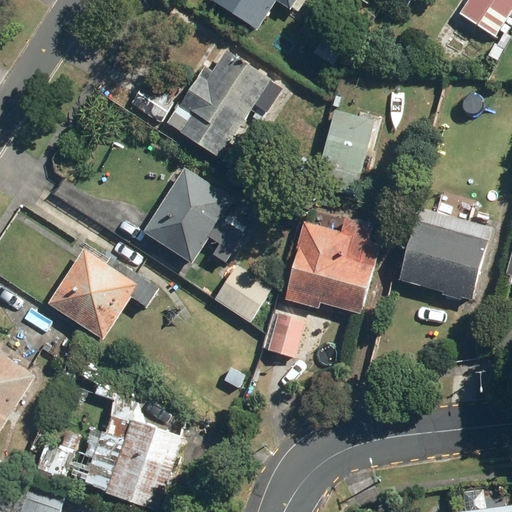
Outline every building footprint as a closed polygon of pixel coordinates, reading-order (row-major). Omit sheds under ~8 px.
[(215,0),(261,29),(279,1),(295,11),(296,8),(302,12),(310,0),(215,0)] [(416,0),(397,0),(412,8),(416,0)] [(511,0),(470,0),(462,13),(497,37),(511,14),(511,0)] [(172,123),(223,157),(257,105),(272,115),(289,89),(230,50),(217,70),(210,66),(172,123)] [(378,120),(339,110),(319,182),(359,193),(378,120)] [(189,168),(148,233),(197,263),(213,238),(223,244),(216,256),(230,264),(250,233),(247,231),(249,227),(231,215),(229,220),(226,218),(238,199),(189,168)] [(466,297),(476,300),(496,229),(425,209),(404,280),(447,292),(446,295),(466,300),(466,297)] [(365,314),(385,245),(373,242),(377,226),(349,218),(345,232),(308,221),(299,250),(302,251),(288,299),(323,308),(324,302),(365,314)] [(89,247),(52,304),(109,340),(136,298),(152,308),(165,288),(116,256),(112,262),(89,247)] [(241,265),(219,299),(252,322),(275,287),(241,265)] [(282,313),(271,350),(297,358),(308,320),(282,313)] [(0,438),(41,376),(0,349),(0,438)] [(111,492),(162,510),(188,438),(138,420),(111,492)] [(62,511),(68,498),(16,478),(2,511),(62,511)]
